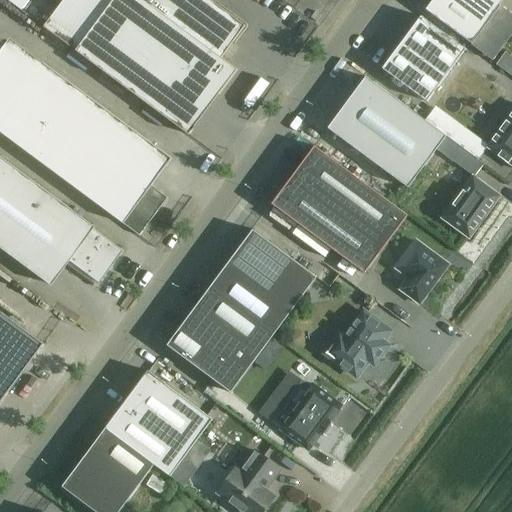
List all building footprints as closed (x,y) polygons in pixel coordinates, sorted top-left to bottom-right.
[(64,0),(44,28),(189,136),(193,131),(177,119),(203,84),(219,96),(237,71),(221,59),(245,27),(208,0),(64,0)] [(503,0),(434,0),(426,11),(471,44),(503,0)] [(421,18),(382,70),(426,103),(465,51),(421,18)] [(42,64),(0,120),(0,133),(139,237),(167,199),(151,187),(171,160),(42,64)] [(366,78),(328,129),(408,189),(437,151),(446,137),(373,83),(366,78)] [(511,115),(488,149),(511,166),(511,115)] [(315,148),(272,205),(366,274),(408,217),(315,148)] [(0,248),(49,285),(67,261),(99,284),(123,252),(91,228),(92,227),(0,158),(0,248)] [(473,177),(442,219),(470,240),(500,197),(473,177)] [(210,289),(274,336),(317,279),(253,231),(210,289)] [(416,242),(401,263),(414,272),(400,290),(419,305),(448,266),(416,242)] [(231,394),(274,336),(210,289),(167,347),(231,394)] [(0,405),(44,345),(0,312),(0,405)] [(326,355),(356,377),(368,361),(374,365),(387,347),(382,343),(389,332),(364,313),(344,339),(340,336),(326,355)] [(155,466),(171,478),(213,421),(148,372),(105,430),(106,430),(155,466)] [(285,406),(272,424),(280,430),(309,452),(312,447),(316,443),(321,435),(322,436),(331,424),(330,423),(333,419),(337,414),(342,407),(313,385),(311,388),(303,382),(285,406)] [(120,511),(155,466),(106,430),(62,488),(94,511),(120,511)] [(256,452),(241,473),(236,470),(218,494),(230,503),(228,506),(235,511),(264,511),(274,498),(265,491),(266,490),(265,489),(264,490),(262,489),(269,480),(272,482),(280,470),(256,452)]
